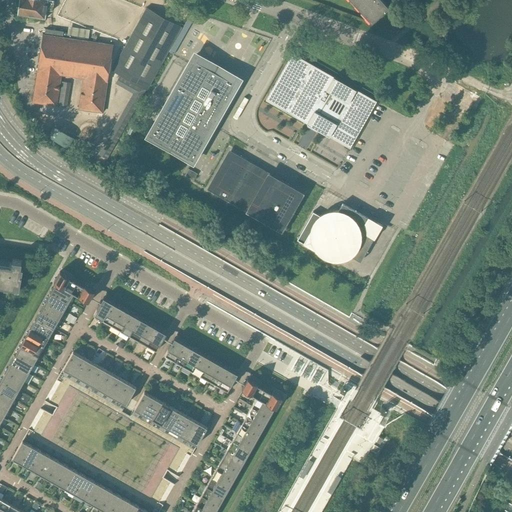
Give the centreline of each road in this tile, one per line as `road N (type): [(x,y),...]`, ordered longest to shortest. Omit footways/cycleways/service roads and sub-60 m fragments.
road 1 (tertiary): [(511,435),(49,170),(0,124)]
road 2 (tertiary): [(0,154),(511,448)]
road 3 (residential): [(408,131),(433,89),(426,66),(246,0)]
road 4 (trunk): [(511,308),(393,511)]
road 5 (trunk): [(431,511),(511,370)]
road 6 (residential): [(77,328),(0,465)]
road 7 (track): [(230,511),(302,383)]
road 8 (residential): [(114,262),(0,202)]
